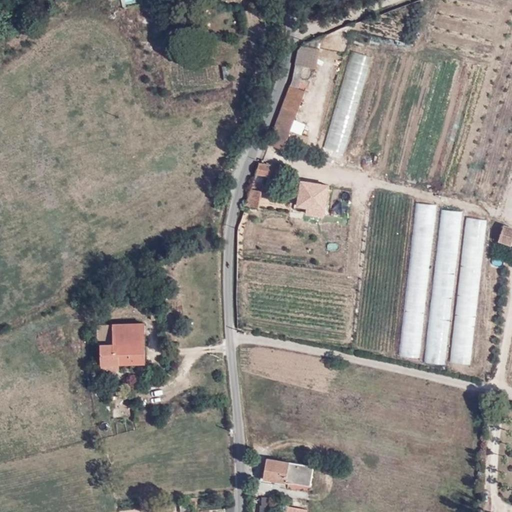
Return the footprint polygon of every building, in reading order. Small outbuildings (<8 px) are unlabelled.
[(317,70),(321,50),(303,47),(299,52),(296,66),(291,85),(268,144),(286,152),(306,93),(298,89),(303,66),(317,70)] [(274,165),(261,163),(255,179),(269,181),(274,165)] [(307,208),(326,210),(329,186),(303,182),(299,206),(297,206),(296,209),(307,212),(307,208)] [(264,192),(250,190),(247,206),(261,209),(264,192)] [(325,216),(326,210),(307,208),(307,212),(307,214),(325,216)] [(511,237),(511,223),(505,221),(497,238),(510,243),(511,237)] [(143,318),(97,321),(101,365),(146,362),(143,318)] [(130,407),(112,409),(114,419),(131,416),(130,407)] [(310,465),(267,455),(262,476),(305,486),(310,465)] [(270,511),(270,498),(260,498),(260,510),(259,510),(259,511),(270,511)]
